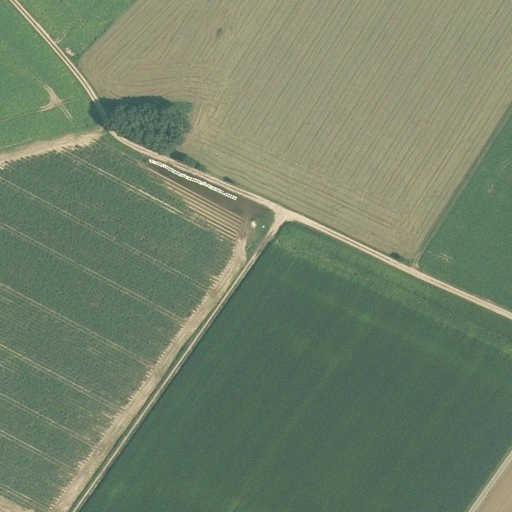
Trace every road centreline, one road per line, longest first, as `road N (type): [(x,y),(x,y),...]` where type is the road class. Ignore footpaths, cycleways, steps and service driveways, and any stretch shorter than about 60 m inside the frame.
road 1 (track): [(511,320),(145,153),(105,122)]
road 2 (track): [(287,216),(172,381)]
road 3 (track): [(511,109),(409,271)]
road 4 (track): [(78,511),(172,381)]
road 5 (track): [(11,0),(86,87),(105,122)]
